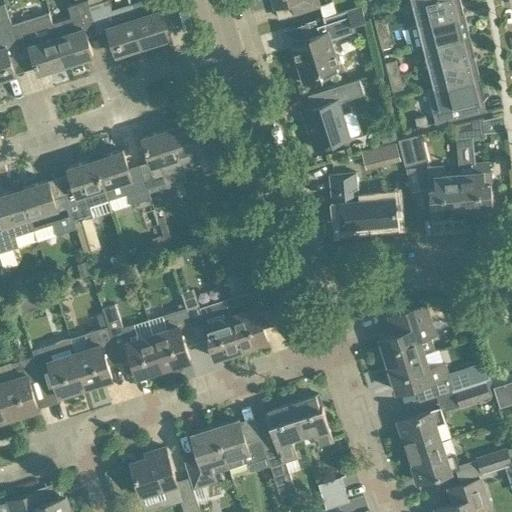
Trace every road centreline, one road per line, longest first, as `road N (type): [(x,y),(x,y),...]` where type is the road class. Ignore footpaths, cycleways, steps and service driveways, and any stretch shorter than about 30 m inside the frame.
road 1 (unclassified): [(330,297),(305,292),(266,234),(232,60)]
road 2 (residential): [(0,168),(119,132),(133,101),(232,60)]
road 3 (residential): [(80,437),(255,377),(333,363)]
road 4 (unclassified): [(511,264),(330,297)]
road 5 (residential): [(380,511),(333,363)]
